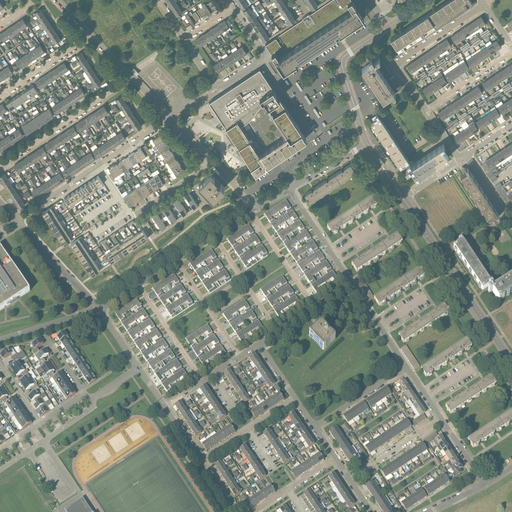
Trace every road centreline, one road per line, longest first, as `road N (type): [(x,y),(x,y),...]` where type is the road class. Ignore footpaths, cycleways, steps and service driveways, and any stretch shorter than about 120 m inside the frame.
road 1 (tertiary): [(511,362),(402,198)]
road 2 (residential): [(14,219),(170,118)]
road 3 (residential): [(0,166),(132,78)]
road 4 (residential): [(425,108),(399,62),(484,4)]
road 5 (tertiary): [(367,144),(342,59),(387,27)]
road 6 (residential): [(100,309),(14,219)]
